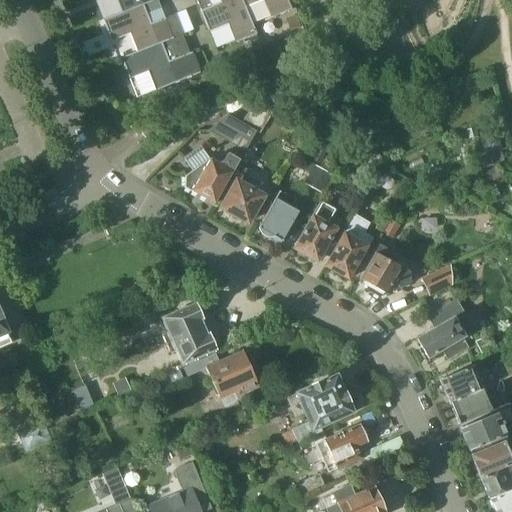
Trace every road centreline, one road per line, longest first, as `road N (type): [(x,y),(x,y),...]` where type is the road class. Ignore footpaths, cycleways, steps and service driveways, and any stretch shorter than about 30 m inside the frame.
road 1 (residential): [(434,435),(407,367),(382,332),(93,159)]
road 2 (residential): [(261,511),(434,435)]
road 3 (residential): [(73,190),(0,40)]
road 4 (residential): [(93,159),(30,11)]
